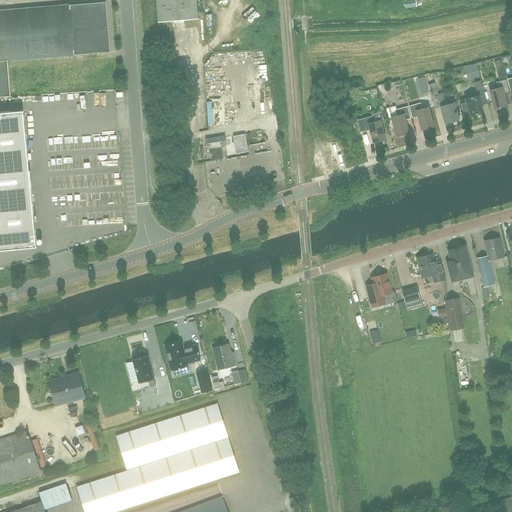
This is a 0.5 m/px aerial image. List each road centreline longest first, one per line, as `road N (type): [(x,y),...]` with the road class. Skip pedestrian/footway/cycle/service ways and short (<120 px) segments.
road 1 (tertiary): [(153,253),(300,193),(511,132)]
road 2 (residential): [(237,296),(511,213)]
road 3 (residential): [(153,253),(141,202),(125,0)]
road 4 (unclassified): [(0,364),(237,296)]
road 5 (residential): [(295,511),(237,296)]
road 6 (tertiary): [(0,299),(153,253)]
